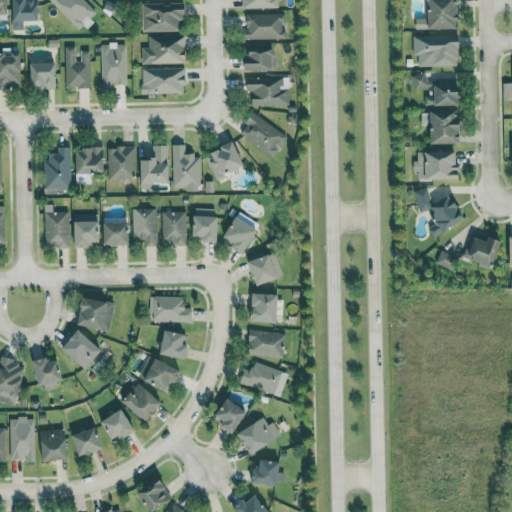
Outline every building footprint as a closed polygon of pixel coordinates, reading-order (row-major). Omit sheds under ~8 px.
[(7,0),(0,0),(0,18),(8,18),(7,0)] [(11,0),(12,31),(23,31),(23,22),(38,22),(38,0),(11,0)] [(50,0),(49,1),(78,29),(95,11),(83,0),(50,0)] [(241,0),(242,9),(278,8),(277,0),(241,0)] [(427,0),(428,31),(459,30),(458,0),(427,0)] [(177,31),(177,19),(185,18),(185,3),(141,4),(142,32),(177,31)] [(283,14),(245,14),(245,40),(283,39),(283,14)] [(185,36),(148,36),(148,48),(141,48),(141,64),(185,64),(185,36)] [(413,36),(413,56),(418,56),(418,67),(459,66),(459,36),(413,36)] [(127,84),(125,44),(100,45),(101,90),(111,90),(111,85),(127,84)] [(244,70),(273,70),(274,46),(245,45),(244,70)] [(91,88),(89,51),(80,51),(81,62),(75,62),(75,47),(64,47),(65,89),(91,88)] [(20,54),(0,54),(0,90),(12,90),(12,85),(21,85),(20,54)] [(30,64),(31,89),(56,89),(56,63),(30,64)] [(141,69),(141,94),(185,93),(184,68),(141,69)] [(246,78),(247,92),(252,92),(252,105),(289,105),(289,88),(286,88),(286,77),(246,78)] [(461,106),(461,77),(412,77),(412,89),(426,89),(426,106),(461,106)] [(511,84),(503,84),(503,98),(511,99),(511,84)] [(430,111),(430,145),(462,145),(461,110),(430,111)] [(287,138),(253,111),(243,123),(247,126),(241,134),(272,157),(287,138)] [(172,186),(185,186),(186,191),(200,190),(199,154),(185,154),(185,145),(171,145),(172,186)] [(206,154),(213,181),(224,178),(222,172),(242,167),(236,145),(206,154)] [(140,159),(141,182),(169,181),(168,146),(152,146),(153,159),(140,159)] [(107,179),(135,179),(135,148),(107,147),(107,179)] [(71,148),(57,148),(57,154),(49,153),(49,160),(42,160),(42,182),(43,182),(43,194),(62,195),(62,187),(70,187),(71,148)] [(76,174),(104,174),(104,150),(77,149),(76,174)] [(459,152),(415,152),(415,179),(459,180),(459,152)] [(431,230),(462,226),(458,198),(430,201),(429,189),(414,190),(415,204),(427,203),(429,222),(431,222),(431,230)] [(69,247),(69,211),(53,211),(53,204),(43,205),(44,248),(69,247)] [(156,208),(132,208),(132,237),(143,237),(143,246),(157,246),(156,208)] [(218,242),(219,216),(212,216),(212,208),(193,208),(193,236),(203,236),(203,241),(218,242)] [(185,211),(161,211),(162,245),(186,244),(185,211)] [(75,247),(93,247),(93,242),(100,242),(100,214),(74,214),(75,247)] [(230,247),(243,255),(259,229),(236,215),(224,236),(234,242),(230,247)] [(130,222),(103,222),(104,245),(130,244),(130,222)] [(489,236),(488,238),(470,234),(465,255),(479,259),(477,266),(493,270),(500,239),(489,236)] [(274,251),(247,262),(256,285),(283,275),(274,251)] [(252,321),(277,322),(279,293),(253,292),(252,321)] [(184,296),(149,295),(148,313),(152,313),(152,321),(191,322),(192,308),(184,308),(184,296)] [(78,325),(110,330),(114,302),(82,297),(78,325)] [(84,369),(102,350),(79,329),(62,348),(84,369)] [(186,334),(165,329),(160,353),(185,358),(188,345),(184,344),(186,334)] [(248,354),(283,357),(285,333),(250,330),(248,354)] [(0,354),(0,401),(16,405),(24,366),(13,363),(14,357),(0,354)] [(38,386),(45,384),(46,390),(58,388),(56,381),(63,380),(59,359),(49,361),(48,357),(33,360),(38,386)] [(145,382),(172,391),(180,368),(153,358),(145,382)] [(240,383),(280,396),(288,372),(254,361),(251,370),(245,368),(240,383)] [(145,422),(162,403),(139,382),(122,400),(145,422)] [(233,434),(248,412),(228,398),(213,420),(233,434)] [(101,419),(111,441),(134,431),(124,409),(101,419)] [(238,432),(249,453),(279,438),(267,416),(238,432)] [(35,462),(34,417),(8,418),(9,459),(25,459),(25,462),(35,462)] [(72,434),(78,456),(102,449),(96,428),(72,434)] [(66,429),(40,430),(41,461),(67,460),(66,429)] [(252,468),(251,484),(280,484),(280,460),(259,460),(259,469),(252,468)] [(151,511),(172,497),(157,477),(136,493),(150,511),(151,511)] [(234,508),(237,511),(268,511),(256,495),(246,503),(244,500),(234,508)] [(166,511),(185,511),(173,503),(166,511)]
